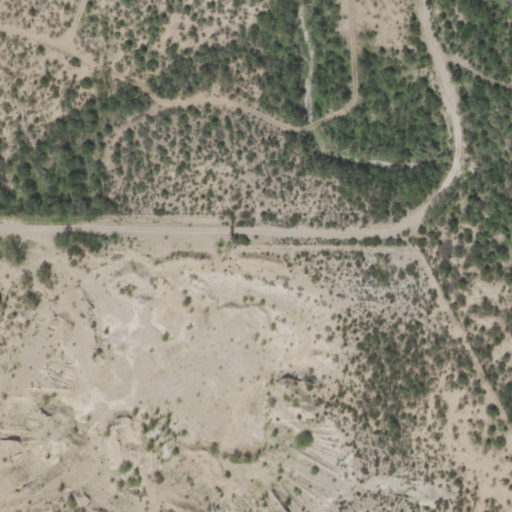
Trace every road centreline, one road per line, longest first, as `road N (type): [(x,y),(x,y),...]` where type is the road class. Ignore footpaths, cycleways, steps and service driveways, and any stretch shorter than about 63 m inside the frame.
road 1 (track): [(436,0),(451,54),(349,226),(270,295),(0,338)]
road 2 (track): [(333,511),(322,501),(318,423),(279,364),(270,295)]
